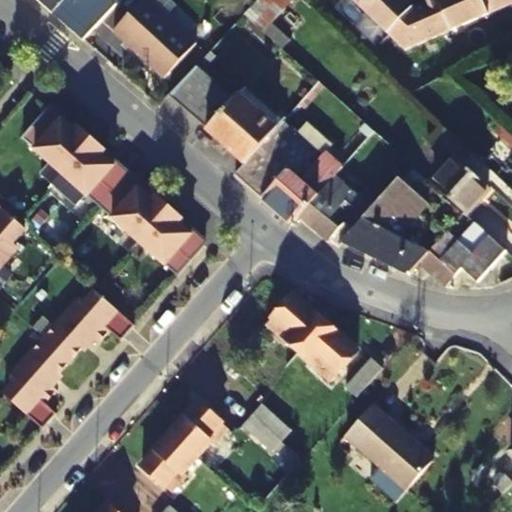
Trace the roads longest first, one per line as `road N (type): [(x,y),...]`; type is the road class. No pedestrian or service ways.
road 1 (residential): [(266,242),(22,511)]
road 2 (residential): [(3,0),(266,242)]
road 3 (residential): [(266,242),(409,302),(511,318)]
